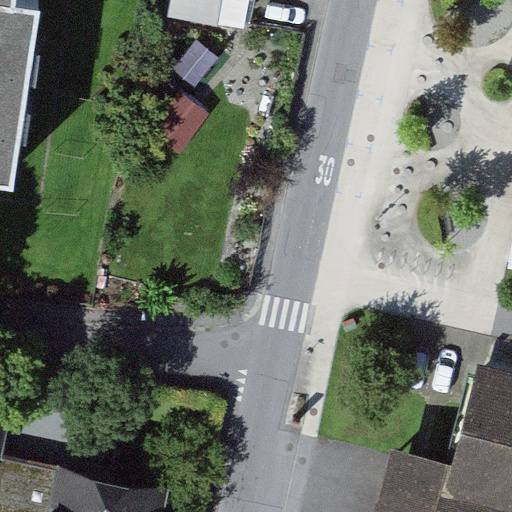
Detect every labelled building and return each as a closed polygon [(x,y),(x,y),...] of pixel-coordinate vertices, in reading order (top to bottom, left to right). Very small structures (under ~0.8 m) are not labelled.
[(0,0),(0,180),(26,185),(50,5),(25,2),(7,0),(0,0)] [(181,0),(181,2),(246,16),(249,0),(181,0)] [(511,370),(491,365),(466,467),(464,476),(511,488),(511,370)] [(70,476),(0,461),(14,393),(0,389),(0,490),(64,504),(70,476)] [(511,511),(511,488),(464,476),(466,467),(405,452),(389,511),(511,511)] [(164,511),(170,488),(72,467),(70,476),(64,504),(62,511),(164,511)]
